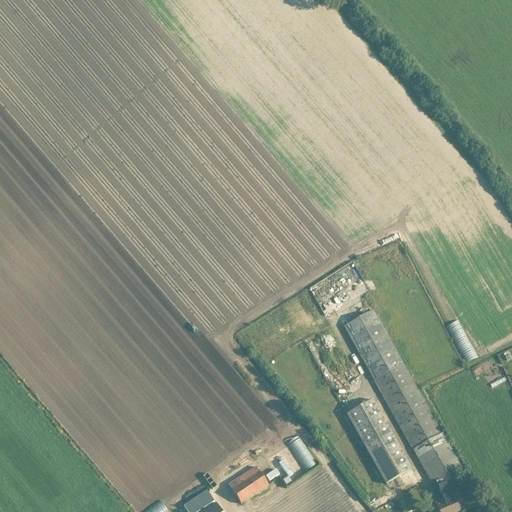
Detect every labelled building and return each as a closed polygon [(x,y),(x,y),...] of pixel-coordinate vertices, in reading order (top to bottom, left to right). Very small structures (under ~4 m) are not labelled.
[(372,311),(343,327),(432,485),(435,483),(443,479),(461,469),(372,311)] [(372,401),(347,415),(386,485),(390,482),(399,477),(409,472),(412,470),(372,401)] [(270,462),(260,468),(267,479),(277,472),(270,462)] [(255,467),(227,485),(241,505),(268,486),(255,467)] [(443,479),(435,483),(438,489),(431,492),(435,502),(439,511),(466,511),(456,489),(455,490),(452,483),(446,485),(443,479)] [(207,492),(197,498),(203,509),(214,502),(207,492)] [(194,500),(184,507),(187,511),(198,511),(201,511),(194,500)]
